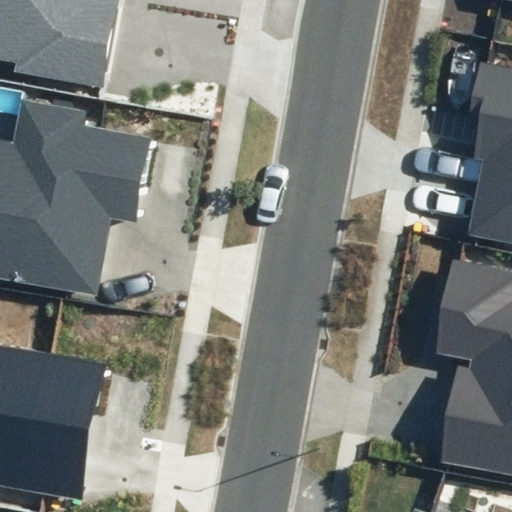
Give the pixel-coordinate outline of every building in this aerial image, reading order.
[(0,0),(0,61),(16,65),(14,74),(106,90),(123,1),(114,0),(0,0)] [(511,67),(479,61),(468,118),(479,121),(471,161),(480,162),(466,235),(511,243),(511,67)] [(0,277),(97,295),(111,220),(139,225),(155,141),(85,128),(88,111),(21,99),(12,142),(0,140),(0,277)] [(511,268),(453,258),(435,353),(473,359),(470,372),(459,370),(442,463),(511,475),(511,268)] [(0,486),(84,502),(109,364),(0,344),(0,486)]
